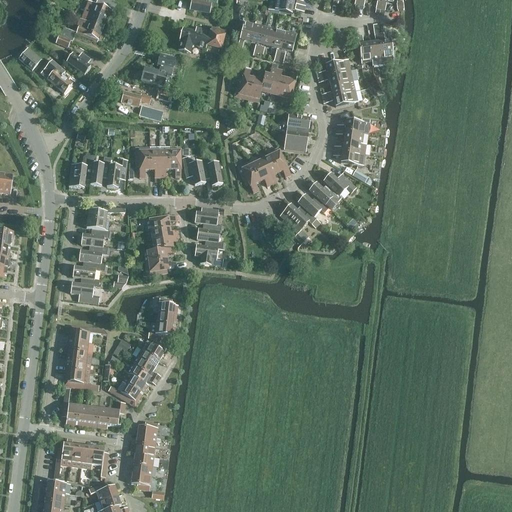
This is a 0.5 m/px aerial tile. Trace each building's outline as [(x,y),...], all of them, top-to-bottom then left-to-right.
[(380,11),(382,0),(371,0),(372,0),(377,1),(376,10),(380,11)] [(382,0),(380,11),(385,12),(387,5),(388,3),(393,5),(393,0),(382,0)] [(271,1),(269,11),(273,12),(290,16),(291,16),(292,11),(304,13),(305,8),(302,7),(271,1)] [(210,13),(212,6),(192,2),(190,9),(210,13)] [(95,7),(88,25),(102,31),(110,13),(95,7)] [(59,38),(71,42),(72,43),(76,35),(97,43),(98,41),(98,42),(102,31),(88,25),(87,25),(88,23),(79,20),(74,33),(64,28),(60,37),(59,38)] [(239,41),(237,50),(242,51),(244,42),(250,44),(255,26),(244,23),(239,41)] [(255,26),(250,44),(260,46),(265,29),(255,26)] [(226,33),(211,29),(210,33),(196,29),(195,33),(183,30),(180,43),(181,44),(179,51),(190,54),(192,47),(221,54),(226,33)] [(265,29),(260,46),(271,49),(276,31),(265,29)] [(281,52),(286,34),(276,31),(271,49),(277,51),(275,59),(279,60),(281,54),(281,52)] [(286,34),(281,52),(292,54),(297,36),(286,34)] [(384,34),(379,35),(383,62),(383,66),(394,65),(394,61),(391,43),(391,42),(385,43),(385,41),(384,34)] [(375,44),(369,45),(372,64),(373,68),(383,66),(383,62),(379,35),(374,35),(375,42),(375,44)] [(59,38),(60,37),(59,37),(55,45),(68,50),(71,42),(59,38)] [(372,64),(369,45),(364,46),(362,37),(357,38),(361,65),(372,64)] [(19,62),(33,73),(39,65),(26,54),(19,62)] [(91,61),(82,54),(78,59),(73,55),(66,63),(85,76),(90,68),(87,66),(91,61)] [(171,79),(176,61),(160,56),(157,66),(160,67),(158,73),(145,69),(141,83),(156,87),(164,89),(167,78),(171,79)] [(325,73),(319,74),(320,79),(351,72),(348,61),(327,66),(329,71),(325,72),(325,73)] [(45,71),(41,76),(47,81),(64,95),(72,85),(62,77),(65,73),(52,63),(45,71)] [(269,76),(265,75),(261,95),(270,97),(277,71),(278,67),(272,65),(272,69),(269,76)] [(248,102),(254,80),(249,79),(251,72),(245,70),(243,77),(243,80),(240,79),(235,98),(248,102)] [(277,71),(270,97),(280,99),(285,80),(280,79),(282,72),(277,71)] [(351,72),(320,79),(321,84),(327,82),(328,83),(331,82),(332,87),(353,82),(351,72)] [(254,80),(248,102),(258,104),(261,95),(265,75),(260,74),(258,81),(254,80)] [(285,80),(280,99),(279,102),(290,104),(297,75),(291,74),(289,81),(285,80)] [(332,93),(324,95),(325,101),(331,99),(335,98),(356,93),(353,82),(332,87),(331,87),(332,93)] [(173,104),(175,97),(172,96),(172,95),(161,92),(159,101),(170,104),(170,103),(173,104)] [(141,97),(124,93),(121,104),(139,109),(141,103),(150,106),(152,98),(141,95),(141,97)] [(356,93),(335,98),(337,109),(358,103),(356,93)] [(160,123),(163,114),(141,108),(139,117),(160,123)] [(259,116),(257,125),(264,127),(266,118),(259,116)] [(286,134),(308,137),(310,120),(288,117),(286,134)] [(344,127),(343,132),(347,133),(364,135),(369,136),(370,125),(365,124),(348,122),(347,128),(344,127)] [(347,133),(345,143),(363,146),(364,135),(347,133)] [(84,143),(86,138),(84,137),(79,134),(76,140),(84,143)] [(306,153),(308,137),(286,134),(284,151),(306,153)] [(364,157),(366,146),(363,146),(345,143),(344,154),(364,157)] [(150,152),(150,172),(154,172),(155,179),(160,179),(160,149),(150,150),(150,152)] [(169,152),(170,149),(160,149),(160,179),(166,179),(166,172),(170,172),(169,152)] [(181,149),(170,149),(169,152),(170,172),(175,172),(175,179),(181,179),(181,152),(181,149)] [(269,157),(278,175),(282,173),(285,179),(291,177),(287,170),(279,152),(278,149),(268,154),(269,157)] [(150,152),(150,150),(136,150),(136,170),(139,170),(139,173),(139,180),(145,180),(145,172),(150,172),(150,152)] [(364,157),(344,154),(342,165),(363,168),(364,157)] [(278,175),(269,157),(260,161),(272,186),(277,183),(274,177),(278,175)] [(90,187),(93,165),(94,159),(87,158),(84,160),(83,168),(72,166),(69,188),(84,190),(85,185),(91,186),(90,187)] [(205,185),(201,161),(201,163),(192,165),(191,159),(183,160),(187,180),(193,178),(195,187),(205,185)] [(207,160),(201,161),(205,185),(204,181),(210,179),(212,188),(222,186),(218,164),(208,166),(207,160)] [(110,162),(107,189),(117,190),(118,182),(125,182),(128,162),(120,161),(119,168),(110,167),(111,162),(110,162)] [(272,186),(260,161),(251,166),(250,163),(252,166),(251,166),(260,184),(264,182),(267,188),(272,186)] [(107,189),(110,162),(104,162),(104,166),(93,165),(90,187),(101,188),(102,179),(108,180),(107,189)] [(250,163),(237,169),(246,188),(249,186),(253,195),(259,192),(255,186),(260,184),(251,166),(252,166),(250,163)] [(362,182),(365,177),(356,172),(353,177),(362,182)] [(0,175),(0,195),(10,197),(13,177),(0,175)] [(340,198),(340,197),(346,191),(351,196),(356,190),(341,176),(337,181),(331,175),(323,183),(327,186),(340,198)] [(316,184),(309,192),(315,198),(316,198),(325,207),(326,207),(331,212),(332,212),(338,205),(337,205),(342,199),(340,197),(340,198),(327,186),(322,190),(316,184)] [(316,221),(317,221),(314,219),(321,212),(326,217),(331,212),(326,207),(325,207),(316,198),(315,198),(311,202),(305,197),(298,204),(301,207),(316,221)] [(291,206),(280,217),(298,235),(302,231),(309,223),(316,230),(320,225),(316,221),(301,207),(297,212),(291,206)] [(89,212),(88,221),(110,224),(111,214),(125,214),(125,210),(103,211),(103,214),(89,212)] [(203,232),(220,234),(221,227),(217,227),(218,217),(219,212),(202,210),(202,215),(196,214),(195,225),(203,226),(203,232)] [(151,232),(170,229),(169,225),(176,224),(175,218),(169,219),(169,218),(149,221),(149,222),(146,222),(148,233),(150,233),(151,234),(151,232)] [(110,224),(88,221),(87,230),(92,231),(108,233),(110,224)] [(280,238),(284,233),(279,228),(274,233),(280,238)] [(0,246),(10,248),(11,240),(13,240),(13,234),(5,232),(6,230),(0,229),(0,246)] [(151,232),(151,234),(152,242),(179,238),(178,233),(171,234),(170,229),(151,232)] [(112,233),(108,233),(92,231),(91,237),(82,236),(81,247),(90,248),(103,249),(104,240),(111,240),(112,233)] [(218,244),(220,234),(203,232),(198,231),(197,242),(205,243),(205,249),(218,251),(222,252),(223,245),(218,244)] [(302,246),(309,238),(302,231),(298,235),(295,238),(302,246)] [(179,238),(152,242),(153,252),(154,252),(173,250),(172,245),(180,244),(179,238)] [(0,257),(9,259),(10,248),(0,246),(0,257)] [(79,263),(83,264),(101,266),(102,256),(106,257),(107,250),(103,249),(90,248),(89,254),(80,253),(79,263)] [(217,260),(218,251),(205,249),(196,248),(195,258),(201,259),(200,266),(223,268),(223,261),(217,260)] [(154,252),(153,252),(144,254),(145,264),(168,261),(167,256),(174,255),(173,250),(154,252)] [(9,259),(0,257),(0,268),(7,270),(9,259)] [(168,261),(145,264),(148,278),(167,275),(167,272),(169,271),(176,270),(175,264),(168,265),(168,261)] [(81,280),(95,282),(96,272),(106,273),(107,267),(101,266),(83,264),(82,270),(74,269),(73,279),(81,280)] [(101,282),(95,282),(81,280),(80,286),(72,285),(70,296),(79,297),(78,303),(99,306),(100,298),(93,298),(94,289),(100,289),(101,282)] [(157,315),(176,317),(178,307),(172,307),(172,302),(159,301),(159,305),(158,305),(157,315)] [(175,328),(176,317),(157,315),(156,326),(175,328)] [(175,328),(156,326),(152,325),(151,336),(149,335),(148,340),(168,342),(168,338),(174,338),(175,328)] [(71,332),(69,343),(89,345),(90,335),(101,336),(102,332),(77,329),(71,328),(71,332)] [(87,355),(89,345),(69,343),(68,353),(87,355)] [(145,343),(141,351),(159,362),(164,354),(166,351),(153,343),(151,347),(145,343)] [(155,370),(159,362),(141,351),(136,359),(155,370)] [(93,356),(87,355),(68,353),(67,363),(91,366),(93,356)] [(113,358),(109,363),(116,368),(120,362),(113,358)] [(155,370),(136,359),(131,367),(158,382),(160,378),(152,374),(155,370)] [(91,366),(67,363),(66,373),(90,376),(91,366)] [(126,374),(148,387),(145,385),(147,382),(155,387),(158,382),(131,367),(126,374)] [(89,387),(90,376),(66,373),(64,384),(64,388),(67,388),(98,392),(99,388),(89,387)] [(143,396),(148,387),(126,374),(129,376),(131,377),(126,386),(143,396)] [(111,389),(108,393),(130,406),(135,409),(137,405),(143,396),(126,386),(121,395),(111,389)] [(120,429),(121,418),(119,418),(119,416),(123,416),(125,405),(121,404),(119,413),(68,406),(70,391),(66,391),(62,419),(67,419),(66,425),(107,430),(108,428),(117,429),(118,429),(120,429)] [(137,438),(157,440),(158,430),(157,430),(158,426),(145,424),(145,429),(139,428),(137,438)] [(157,440),(137,438),(136,447),(156,450),(157,440)] [(61,467),(71,469),(74,445),(59,443),(54,481),(59,481),(61,467)] [(81,470),(84,446),(74,445),(71,469),(81,470)] [(91,471),(92,467),(94,448),(84,446),(81,470),(91,471)] [(156,450),(136,447),(135,457),(154,459),(156,450)] [(104,449),(94,448),(92,467),(102,468),(101,479),(105,480),(108,455),(104,455),(104,449)] [(154,459),(135,457),(134,466),(153,469),(154,459)] [(153,469),(134,466),(132,476),(152,479),(153,469)] [(151,488),(152,479),(132,476),(131,486),(137,487),(137,491),(149,493),(150,488),(151,488)] [(46,493),(65,496),(67,485),(48,483),(46,493)] [(96,494),(99,504),(117,498),(114,488),(108,489),(107,486),(89,492),(90,496),(96,494)] [(65,496),(46,493),(45,503),(64,506),(65,496)] [(152,494),(151,500),(163,502),(164,495),(152,494)] [(117,498),(99,504),(101,511),(104,511),(118,508),(121,508),(117,498)] [(63,511),(64,506),(45,503),(43,511),(63,511)]
